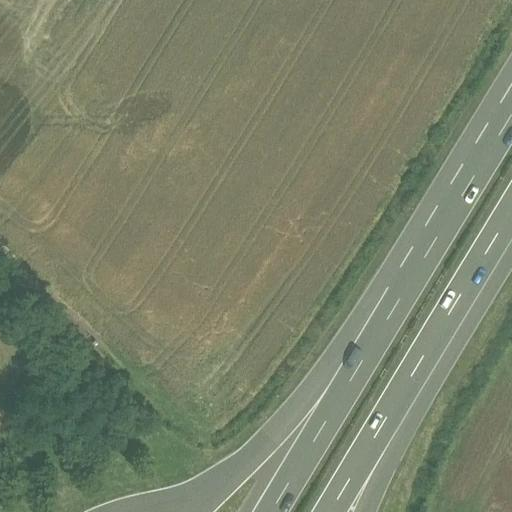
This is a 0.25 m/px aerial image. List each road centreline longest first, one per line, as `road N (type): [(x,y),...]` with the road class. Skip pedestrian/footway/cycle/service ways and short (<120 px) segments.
road 1 (motorway): [(511,92),(257,511)]
road 2 (motorway): [(334,511),(511,217)]
